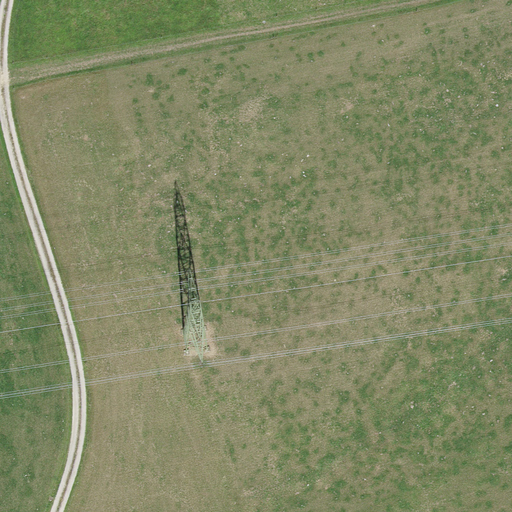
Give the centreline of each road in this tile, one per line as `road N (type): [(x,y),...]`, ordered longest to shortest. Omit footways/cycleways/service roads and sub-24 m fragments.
road 1 (track): [(408,0),(0,90)]
road 2 (track): [(0,113),(79,377),(78,442),(57,511)]
